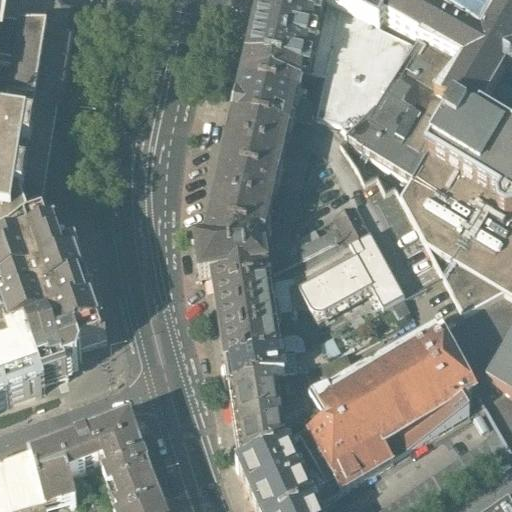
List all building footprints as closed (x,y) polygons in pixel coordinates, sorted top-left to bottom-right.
[(0,0),(0,36),(47,42),(34,114),(58,118),(60,106),(74,20),(64,18),(53,3),(53,0),(0,0)] [(259,0),(248,54),(246,65),(326,84),(321,104),(376,116),(422,49),(384,28),(379,36),(317,6),(311,0),(259,0)] [(384,28),(422,49),(431,17),(412,6),(403,0),(341,0),(317,6),(379,36),(384,28)] [(420,0),(412,6),(431,17),(465,36),(483,46),(508,0),(420,0)] [(511,0),(508,0),(483,46),(506,79),(510,80),(511,79),(511,0)] [(427,161),(453,114),(441,108),(483,46),(465,36),(431,17),(422,49),(376,116),(346,148),(365,159),(411,186),(412,187),(427,161)] [(42,213),(58,118),(34,114),(47,42),(0,36),(0,250),(11,245),(29,231),(44,219),(42,213)] [(506,79),(483,46),(441,108),(453,114),(477,126),(480,120),(485,113),(489,106),(500,88),(506,79)] [(227,50),(219,49),(218,56),(225,58),(227,50)] [(243,78),(239,92),(320,107),(321,104),(326,84),(246,65),(243,78)] [(237,105),(235,116),(233,125),(292,136),(293,130),(294,124),(315,128),(320,107),(239,92),(237,105)] [(453,114),(427,161),(446,173),(477,191),(509,137),(485,123),(480,120),(477,126),(453,114)] [(230,138),(227,149),(308,168),(313,149),(292,136),(233,125),(230,138)] [(511,138),(509,137),(477,191),(446,173),(427,161),(412,187),(411,186),(400,205),(463,321),(503,299),(504,299),(511,303),(511,138)] [(225,162),(222,177),(301,195),(308,168),(227,149),(225,162)] [(218,192),(215,205),(295,222),(301,195),(222,177),(218,192)] [(212,219),(209,233),(267,244),(288,250),(295,222),(215,205),(212,219)] [(211,284),(213,297),(293,285),(371,241),(356,213),(288,250),(267,244),(209,233),(205,248),(194,250),(196,266),(200,286),(211,284)] [(59,261),(44,219),(29,231),(11,245),(0,250),(0,361),(11,358),(6,345),(25,338),(94,313),(74,256),(66,258),(59,261)] [(371,241),(293,285),(308,313),(315,326),(371,297),(381,316),(403,304),(380,258),(371,241)] [(221,345),(225,370),(280,361),(303,357),(301,341),(278,344),(274,318),(308,313),(293,285),(213,297),(221,345)] [(105,344),(94,313),(25,338),(43,391),(67,383),(64,375),(77,371),(80,364),(77,354),(105,344)] [(316,511),(446,433),(470,419),(463,407),(476,398),(440,334),(356,380),(329,395),(310,403),(327,430),(281,457),(240,471),(236,473),(253,511),(316,511)] [(11,358),(0,361),(0,411),(44,396),(43,391),(25,338),(6,345),(11,358)] [(511,341),(486,385),(511,401),(511,341)] [(280,361),(225,370),(227,382),(228,395),(307,380),(329,368),(320,350),(303,357),(280,361)] [(239,462),(240,471),(281,457),(327,430),(310,403),(329,395),(356,380),(345,360),(329,368),(307,380),(228,395),(230,404),(234,433),(236,442),(239,462)] [(152,511),(158,510),(144,470),(129,427),(93,441),(104,470),(108,481),(103,483),(109,499),(114,497),(118,511),(152,511)] [(498,437),(385,511),(429,511),(442,504),(500,465),(510,457),(498,437)] [(104,470),(93,441),(81,446),(31,465),(43,511),(72,511),(77,511),(69,484),(104,470)] [(0,511),(43,511),(31,465),(0,477),(0,511)]
